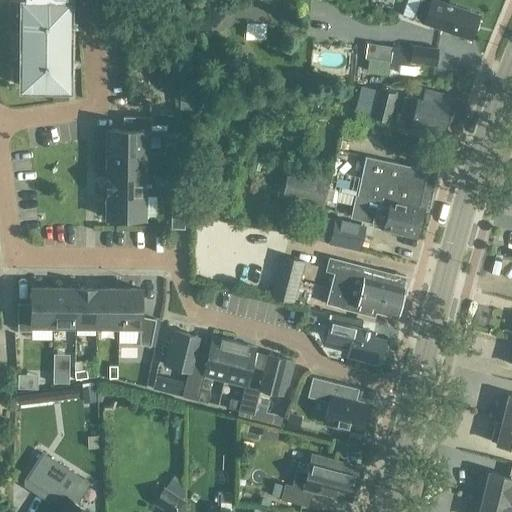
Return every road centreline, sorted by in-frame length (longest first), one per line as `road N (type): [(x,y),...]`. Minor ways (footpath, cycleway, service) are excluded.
road 1 (secondary): [(415,395),(475,168),(511,66)]
road 2 (residential): [(0,132),(12,262),(175,263),(186,289)]
road 3 (residential): [(415,395),(324,370),(308,343),(198,317)]
road 4 (residential): [(0,124),(89,113),(85,8)]
road 5 (secondary): [(385,511),(415,395)]
